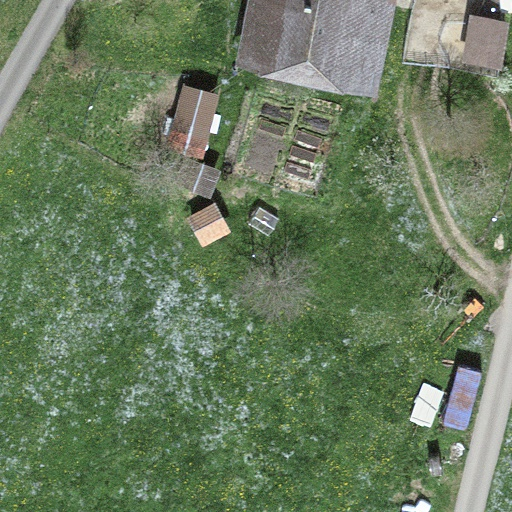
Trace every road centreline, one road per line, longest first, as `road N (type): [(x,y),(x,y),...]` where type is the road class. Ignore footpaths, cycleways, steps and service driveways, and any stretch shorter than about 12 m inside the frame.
road 1 (track): [(471,511),(511,353)]
road 2 (track): [(68,0),(0,124)]
